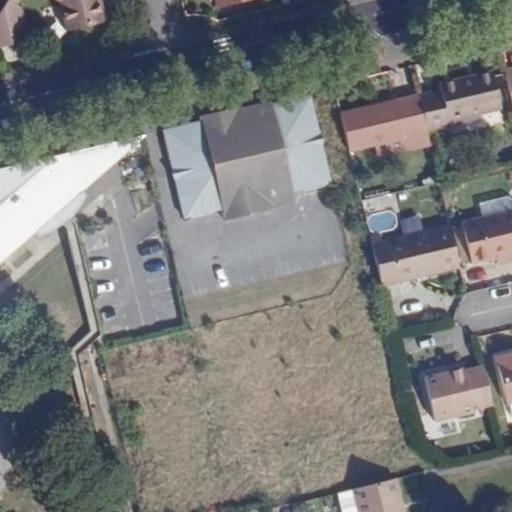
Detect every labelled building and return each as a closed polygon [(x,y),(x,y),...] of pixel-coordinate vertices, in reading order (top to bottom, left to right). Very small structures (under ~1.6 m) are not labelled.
[(51,0),(59,5),(65,30),(104,22),(99,0),(51,0)] [(6,2),(0,12),(0,50),(28,43),(20,10),(6,2)] [(440,90),(418,95),(427,131),(449,126),(447,119),(478,112),(499,107),(492,73),(438,85),(440,90)] [(331,183),(310,95),(271,104),(271,102),(236,110),(236,108),(200,116),(201,121),(161,131),(183,219),(331,183)] [(427,131),(418,95),(340,113),(349,152),(427,134),(427,131)] [(480,119),(478,112),(447,119),(449,126),(480,119)] [(83,189),(142,135),(49,157),(20,182),(16,177),(34,161),(0,168),(0,261),(35,231),(40,236),(53,232),(65,224),(74,215),(83,204),(87,195),(83,189)] [(369,199),(361,201),(371,245),(382,242),(378,224),(375,224),(369,199)] [(511,213),(463,224),(464,227),(472,262),(472,263),(496,258),(511,254),(511,213)] [(459,268),(449,227),(382,242),(371,245),(381,287),(459,268)] [(472,262),(464,227),(456,229),(464,264),(472,262)] [(511,260),(511,254),(496,258),(498,264),(511,260)] [(511,352),(496,357),(507,403),(511,402),(511,352)] [(491,404),(482,366),(463,371),(463,368),(423,377),(433,421),(472,412),(471,408),(479,406),(491,404)] [(480,414),(493,410),(491,404),(479,406),(480,414)] [(403,511),(395,479),(354,489),(359,511),(403,511)]
